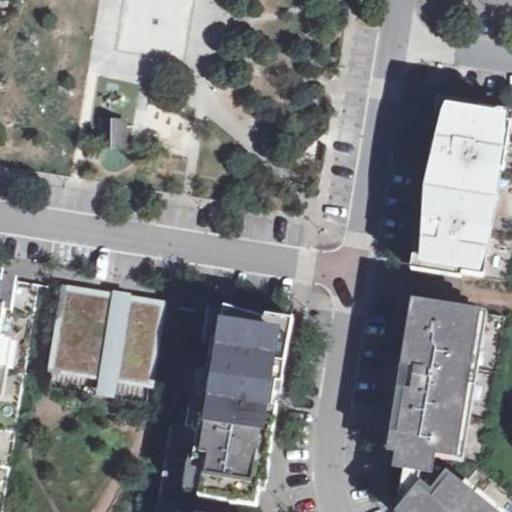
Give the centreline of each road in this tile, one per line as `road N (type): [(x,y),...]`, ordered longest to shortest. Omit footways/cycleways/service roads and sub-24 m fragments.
road 1 (residential): [(356,273),(0,218)]
road 2 (residential): [(339,511),(331,462),(356,273)]
road 3 (residential): [(356,273),(398,43)]
